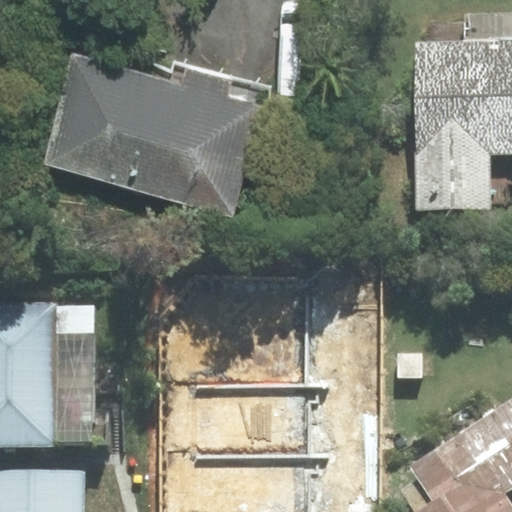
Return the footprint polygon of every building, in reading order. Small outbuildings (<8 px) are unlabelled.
[(511,43),(417,43),(418,208),(489,208),(489,153),(511,153),(511,43)] [(73,56),(45,162),(230,212),(264,86),(176,62),(171,82),(73,56)] [(95,305),(0,304),(0,443),(94,444),(95,305)] [(462,484),(505,495),(511,490),(511,397),(408,465),(433,503),(462,484)] [(366,424),(295,422),(292,509),(364,511),(366,424)] [(81,511),(83,471),(0,469),(0,511),(81,511)] [(511,511),(511,505),(505,495),(462,484),(433,503),(419,511),(511,511)]
